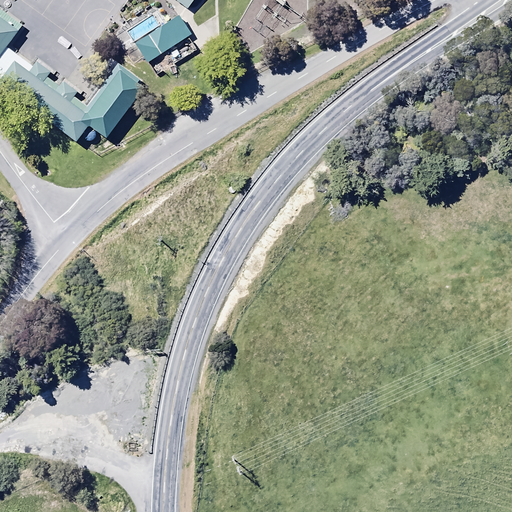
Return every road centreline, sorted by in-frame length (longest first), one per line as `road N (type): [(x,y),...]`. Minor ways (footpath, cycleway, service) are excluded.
road 1 (trunk): [(163,511),(181,362),(197,311),(262,195),(367,92),(503,0)]
road 2 (unclassified): [(68,238),(157,163),(435,0)]
road 3 (unclassified): [(0,442),(62,433),(89,441),(138,483),(153,511)]
